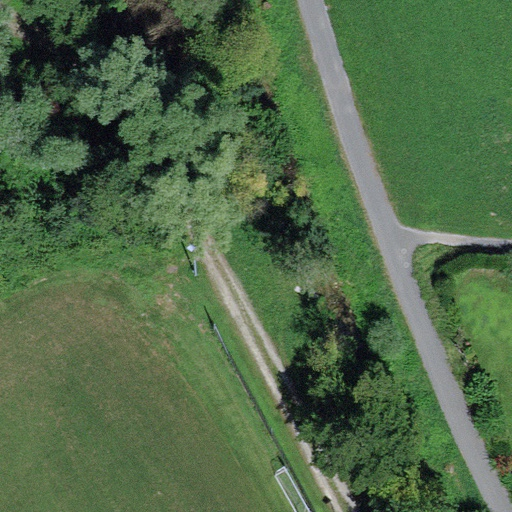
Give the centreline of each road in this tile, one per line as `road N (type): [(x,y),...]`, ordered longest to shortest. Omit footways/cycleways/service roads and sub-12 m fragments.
road 1 (track): [(331,511),(221,266),(114,96)]
road 2 (track): [(393,242),(494,511)]
road 3 (track): [(310,0),(393,242)]
